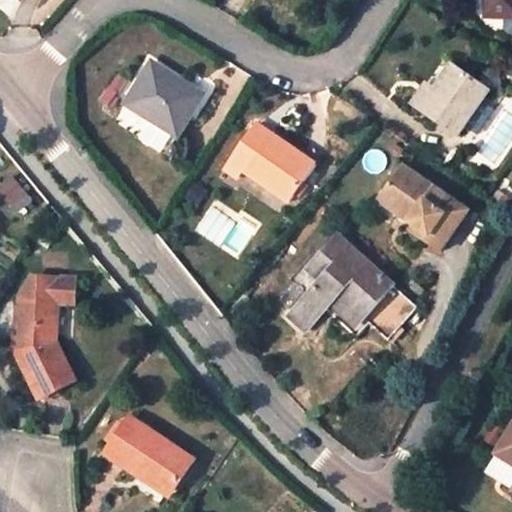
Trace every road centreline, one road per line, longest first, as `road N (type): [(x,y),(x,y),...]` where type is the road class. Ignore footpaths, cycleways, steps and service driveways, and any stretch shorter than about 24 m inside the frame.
road 1 (unclassified): [(7,101),(309,454),(371,505)]
road 2 (residential): [(511,236),(371,505)]
road 3 (residential): [(161,0),(269,62),(304,73),(333,67),(385,0)]
road 4 (residential): [(7,101),(100,0)]
